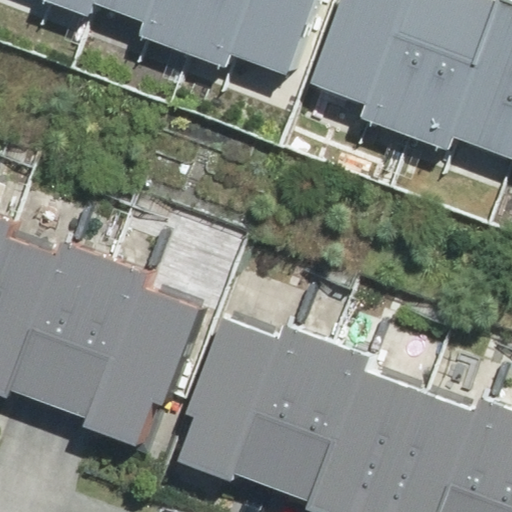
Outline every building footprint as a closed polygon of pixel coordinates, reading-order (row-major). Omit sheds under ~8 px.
[(83,0),(51,0),(80,10),(83,0)] [(198,0),(83,0),(80,10),(182,47),(198,0)] [(314,0),(198,0),(182,47),(283,84),(314,0)] [(450,0),(340,0),(309,90),(406,124),(450,0)] [(511,135),(511,0),(510,0),(450,0),(406,124),(504,159),(511,135)] [(97,261),(4,223),(0,231),(0,394),(36,409),(97,261)] [(190,299),(97,261),(36,409),(129,447),(190,299)] [(312,341),(212,304),(160,442),(260,479),(312,341)] [(360,511),(411,378),(312,341),(260,479),(346,511),(360,511)] [(474,511),(511,416),(411,378),(360,511),(474,511)] [(511,511),(511,416),(474,511),(511,511)]
